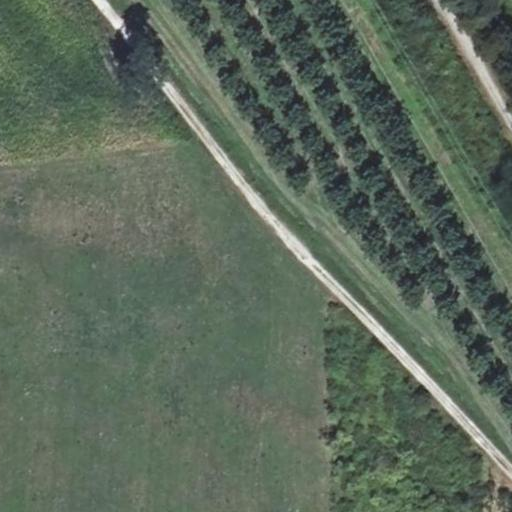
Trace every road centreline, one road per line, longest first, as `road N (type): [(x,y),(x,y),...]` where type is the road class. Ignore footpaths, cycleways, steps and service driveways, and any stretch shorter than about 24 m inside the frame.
road 1 (track): [(90,0),(298,247),(511,480)]
road 2 (track): [(439,0),(511,121)]
